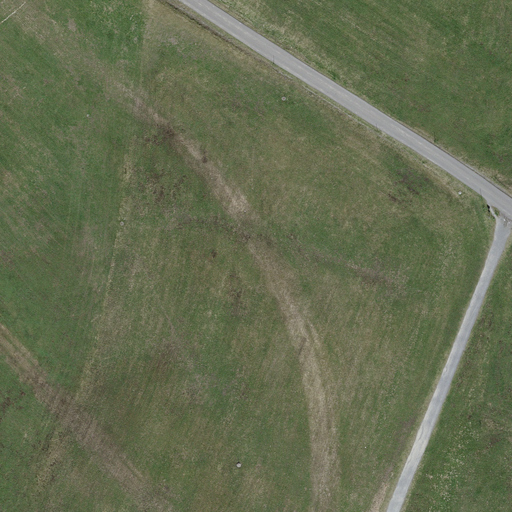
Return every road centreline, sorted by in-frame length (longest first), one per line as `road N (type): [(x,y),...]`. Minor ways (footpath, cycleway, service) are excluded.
road 1 (unclassified): [(200,0),(511,203)]
road 2 (track): [(502,195),(494,291),(404,511)]
